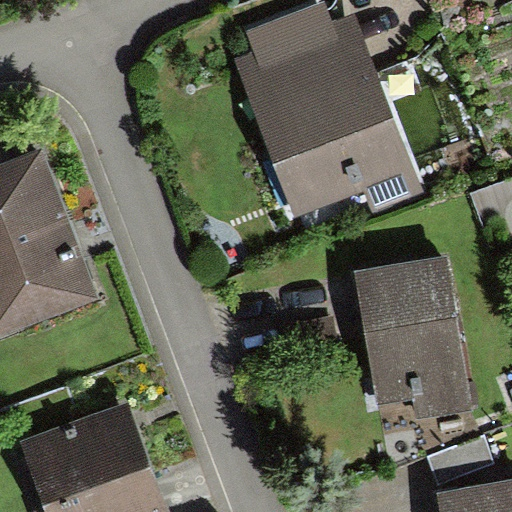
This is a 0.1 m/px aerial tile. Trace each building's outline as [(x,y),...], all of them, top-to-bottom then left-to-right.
[(352,8),(239,53),(298,203),(361,179),(371,204),(421,184),(352,8)] [(76,233),(42,141),(0,155),(0,323),(96,289),(76,233)] [(446,243),(358,255),(366,309),(377,393),(419,387),(422,412),(469,405),(446,243)] [(20,432),(51,511),(168,511),(173,510),(127,391),(80,409),(20,432)] [(511,511),(511,464),(438,477),(443,511),(511,511)]
